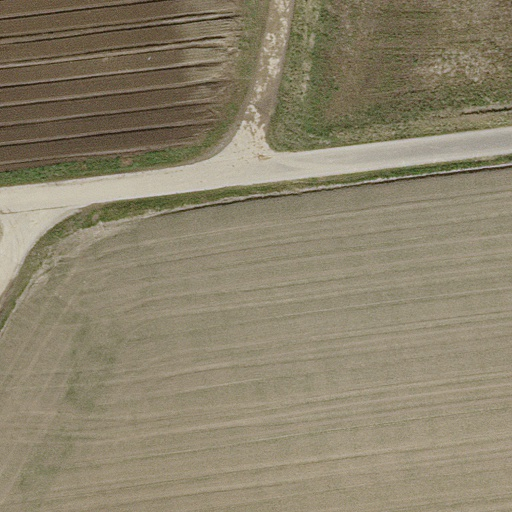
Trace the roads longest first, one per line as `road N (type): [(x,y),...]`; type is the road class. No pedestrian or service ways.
road 1 (track): [(310,0),(277,139),(84,180),(0,343)]
road 2 (track): [(277,139),(511,115)]
